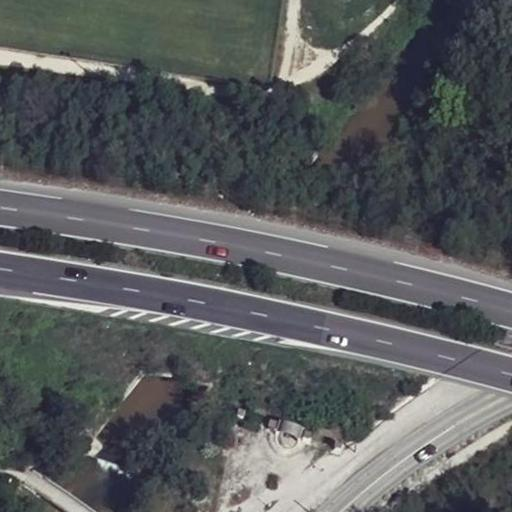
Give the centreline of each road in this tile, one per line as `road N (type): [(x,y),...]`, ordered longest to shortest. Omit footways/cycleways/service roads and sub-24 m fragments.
road 1 (motorway): [(0,269),(319,326),(511,375)]
road 2 (motorway): [(511,307),(309,256),(0,206)]
road 3 (secondary): [(511,384),(372,475),(331,511)]
road 4 (secondary): [(375,511),(511,420)]
